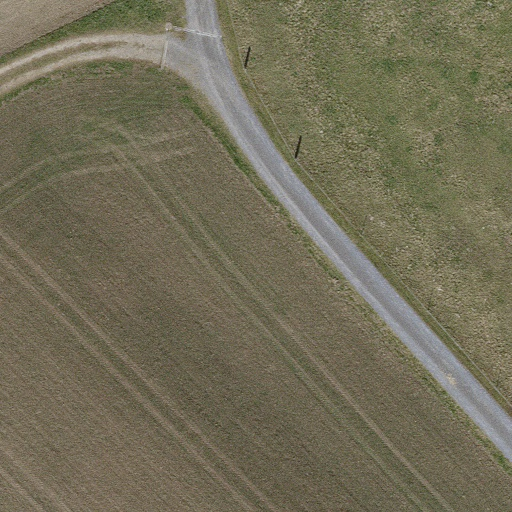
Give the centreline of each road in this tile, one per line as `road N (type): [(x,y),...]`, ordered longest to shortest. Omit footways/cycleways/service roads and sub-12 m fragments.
road 1 (track): [(206,0),(216,68),(281,181),(511,448)]
road 2 (track): [(216,68),(78,54),(0,91)]
